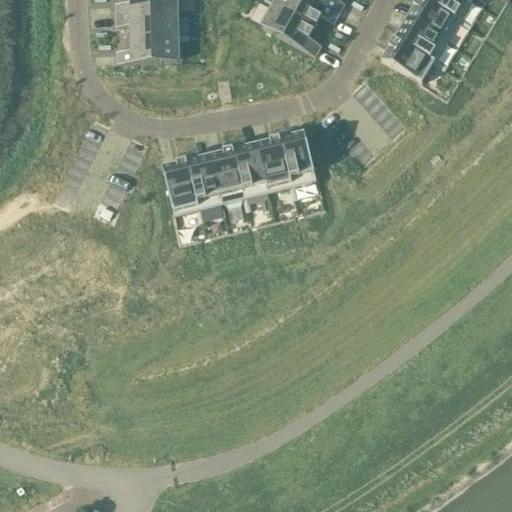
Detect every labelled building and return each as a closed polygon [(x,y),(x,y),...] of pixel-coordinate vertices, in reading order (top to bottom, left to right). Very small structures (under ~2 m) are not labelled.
[(129,0),(130,7),(116,7),(116,19),(176,18),(176,16),(172,16),(171,0),(129,0)] [(307,0),(280,0),(275,10),(316,33),(322,21),(334,28),(340,18),(307,0)] [(307,0),(340,18),(346,7),(333,1),(333,0),(307,0)] [(465,0),(419,0),(419,1),(460,25),(473,5),(465,0)] [(419,1),(406,22),(448,46),(460,25),(419,1)] [(275,10),(263,31),(316,61),(322,49),(310,43),(316,33),(275,10)] [(176,18),(116,19),(116,31),(130,30),(130,36),(130,43),(177,41),(176,18)] [(406,22),(394,43),(435,67),(448,46),(406,22)] [(131,55),(117,55),(117,68),(173,67),(172,51),(172,43),(177,42),(177,41),(130,43),(131,55)] [(394,43),(381,63),(422,88),(435,67),(394,43)] [(305,135),(281,141),(293,192),(317,186),(315,177),(305,135)] [(281,141),(257,146),(270,198),(293,192),(281,141)] [(257,146),(234,152),(246,203),(270,198),(257,146)] [(218,156),(210,158),(222,209),(233,207),(246,203),(234,152),(218,156)] [(210,158),(186,163),(199,215),(222,209),(210,158)] [(186,163),(162,169),(175,220),(199,215),(186,163)]
